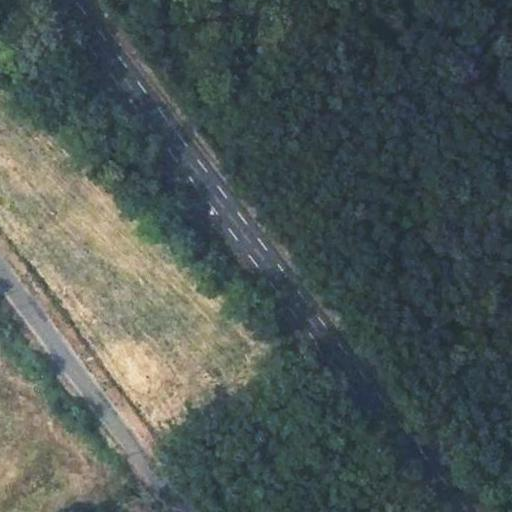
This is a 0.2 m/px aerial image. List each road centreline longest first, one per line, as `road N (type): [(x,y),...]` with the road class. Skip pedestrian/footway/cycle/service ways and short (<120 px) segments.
road 1 (tertiary): [(64,0),(457,511)]
road 2 (unclassified): [(180,511),(0,273)]
road 3 (unknown): [(0,45),(60,84),(143,165),(197,173)]
